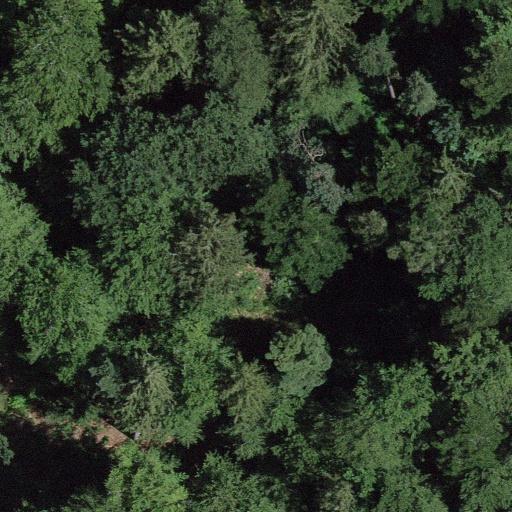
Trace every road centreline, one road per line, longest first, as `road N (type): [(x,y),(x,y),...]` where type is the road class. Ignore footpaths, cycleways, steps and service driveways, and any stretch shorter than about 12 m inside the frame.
road 1 (track): [(0,119),(41,139),(180,170),(427,194),(511,193)]
road 2 (track): [(0,74),(56,62),(110,35),(149,0)]
